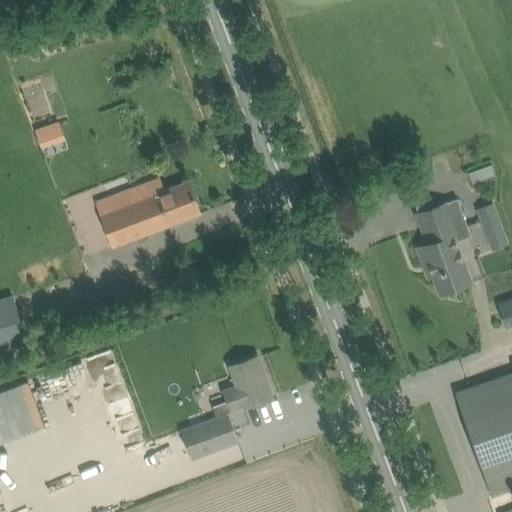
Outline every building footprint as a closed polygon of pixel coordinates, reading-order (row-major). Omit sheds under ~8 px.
[(0,118),(15,115),(0,64),(0,118)] [(111,102),(47,117),(52,139),(63,137),(66,148),(119,136),(111,102)] [(24,131),(0,137),(0,194),(29,187),(22,161),(31,159),(24,131)] [(489,162),(466,169),(469,181),(493,174),(489,162)] [(96,201),(112,246),(182,220),(201,213),(189,180),(164,190),(159,178),(140,185),(96,201)] [(431,196),(414,202),(418,213),(416,214),(427,244),(446,236),(444,230),(447,228),(450,235),(453,234),(453,232),(459,229),(454,216),(463,213),(457,198),(448,202),(435,207),(435,206),(431,196)] [(44,198),(0,209),(0,267),(59,251),(44,198)] [(493,203),(476,209),(481,221),(498,215),(493,203)] [(498,215),(481,221),(485,233),(502,227),(498,215)] [(427,244),(417,247),(425,267),(429,265),(440,293),(458,286),(471,282),(457,244),(456,242),(472,236),(468,226),(459,229),(453,232),(453,234),(450,235),(447,228),(444,230),(446,236),(427,244)] [(0,364),(17,359),(13,347),(28,342),(13,295),(0,298),(0,364)] [(181,430),(191,459),(239,441),(228,412),(245,406),(245,407),(273,397),(257,356),(230,366),(237,386),(225,391),(228,400),(213,406),(217,416),(181,430)] [(511,374),(456,393),(492,495),(511,488),(511,374)]
